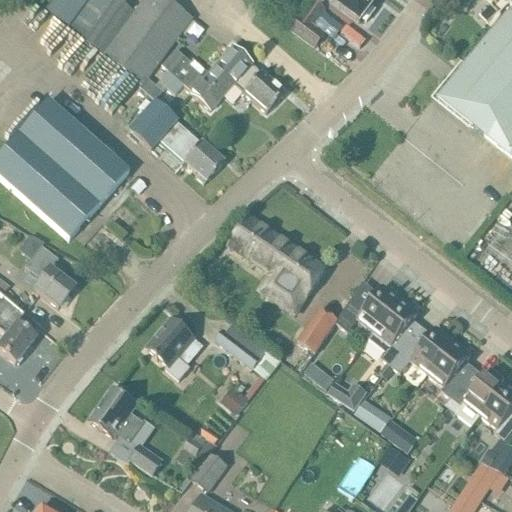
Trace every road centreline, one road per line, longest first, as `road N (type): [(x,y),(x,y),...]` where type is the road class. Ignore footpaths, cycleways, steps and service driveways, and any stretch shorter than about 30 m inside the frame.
road 1 (residential): [(36,427),(90,356),(286,155)]
road 2 (residential): [(511,334),(286,155)]
road 3 (unknown): [(205,233),(22,55),(0,63)]
road 4 (residential): [(286,155),(413,0)]
